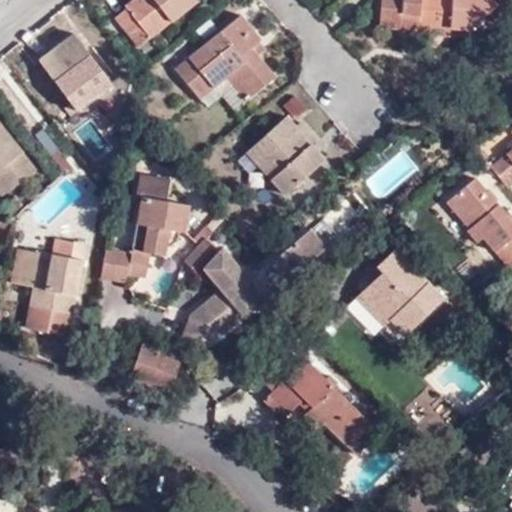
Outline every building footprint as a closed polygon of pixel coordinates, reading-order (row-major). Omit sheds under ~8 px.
[(131,0),(124,6),(126,9),(116,17),(140,48),(198,1),(197,0),(131,0)] [(378,0),(377,18),(400,20),(399,27),(416,28),(416,25),(448,28),(450,0),(378,0)] [(273,76),(256,55),(249,48),(259,39),(238,14),(176,66),(201,97),(226,76),(246,99),(273,76)] [(400,20),(377,18),(377,25),(399,27),(400,20)] [(447,36),(448,28),(416,25),(416,28),(416,32),(447,36)] [(74,34),(56,47),(41,58),(77,108),(110,84),(74,34)] [(249,48),(256,55),(265,47),(259,39),(249,48)] [(41,58),(56,47),(52,42),(37,53),(41,58)] [(226,76),(201,97),(208,105),(221,94),(234,109),(246,99),(226,76)] [(117,93),(110,84),(77,108),(86,121),(109,105),(106,101),(117,93)] [(308,143),(294,128),(286,118),(247,151),(283,194),(323,160),(308,143)] [(301,122),(294,128),(308,143),(314,138),(301,122)] [(0,194),(33,169),(0,126),(0,194)] [(511,152),(492,169),(508,188),(511,185),(511,152)] [(143,251),(151,252),(165,255),(165,249),(167,239),(178,242),(180,232),(185,232),(189,205),(167,200),(172,180),(143,173),(139,194),(145,196),(139,219),(150,222),(143,251)] [(483,239),(503,263),(511,255),(511,219),(509,216),(504,219),(475,182),(448,202),(470,231),(466,233),(475,246),(483,239)] [(131,261),(148,264),(151,252),(143,251),(150,222),(139,219),(132,251),(131,261)] [(67,256),(51,253),(39,250),(38,252),(23,249),(15,282),(30,286),(26,304),(69,312),(87,230),(58,224),(54,239),(69,242),(67,256)] [(323,224),(311,233),(321,246),(326,243),(328,245),(336,240),(323,224)] [(192,240),(198,246),(205,240),(213,232),(205,226),(192,240)] [(210,244),(190,268),(196,273),(202,269),(219,289),(190,312),(181,339),(207,347),(211,334),(220,327),(224,333),(272,293),(265,284),(278,273),(284,283),(324,249),(321,246),(311,233),(308,230),(258,271),(239,271),(221,248),(217,251),(210,244)] [(54,239),(51,253),(67,256),(69,242),(54,239)] [(165,249),(178,242),(167,239),(165,249)] [(184,262),(190,268),(210,244),(205,240),(198,246),(184,262)] [(99,276),(120,281),(126,249),(106,245),(99,276)] [(126,249),(120,281),(125,281),(128,272),(144,276),(148,264),(131,261),(132,251),(126,249)] [(370,293),(398,321),(413,336),(448,301),(399,253),(381,269),(388,276),(382,281),(370,293)] [(511,255),(503,263),(511,274),(511,255)] [(388,276),(381,269),(377,274),(382,281),(388,276)] [(265,284),(272,293),(284,283),(278,273),(265,284)] [(391,328),(398,321),(370,293),(369,293),(363,300),(391,328)] [(174,372),(179,359),(140,345),(128,376),(165,391),(166,390),(175,394),(183,375),(174,372)] [(289,421),(305,404),(310,400),(318,409),(314,413),(309,418),(323,432),(331,425),(362,456),(385,434),(310,361),(269,401),(289,421)] [(310,400),(305,404),(314,413),(318,409),(310,400)] [(506,495),(511,485),(511,466),(498,490),(506,495)] [(511,498),(506,495),(502,502),(511,507),(511,498)]
